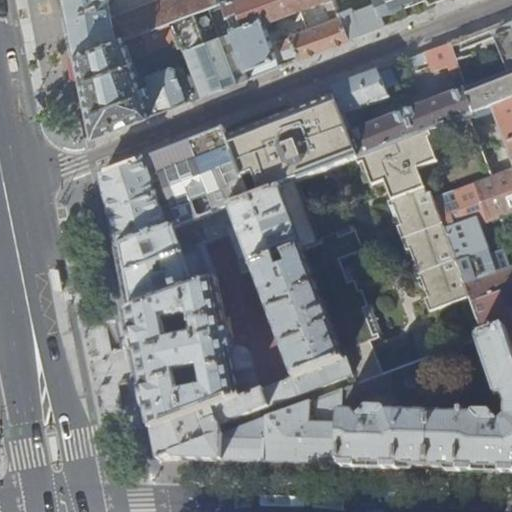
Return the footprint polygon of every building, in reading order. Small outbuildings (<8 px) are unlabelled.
[(67,0),(71,16),(79,55),(123,38),(123,40),(221,3),(219,0),(162,0),(113,18),(109,0),(67,0)] [(336,0),(230,0),(225,2),(230,16),(241,11),(245,24),(234,28),(251,80),(281,68),(278,59),(269,33),(281,29),(278,18),(326,1),(334,22),(329,24),(327,18),(320,20),(322,26),(280,42),(288,65),(323,52),(351,42),(350,40),(338,6),(336,0)] [(375,0),(377,4),(382,17),(393,13),(405,8),(404,5),(412,2),(414,5),(427,0),(375,0)] [(230,16),(225,2),(221,3),(123,40),(123,38),(79,55),(90,109),(95,138),(148,118),(220,91),(251,80),(234,28),(230,16)] [(352,2),(338,6),(350,40),(367,33),(386,26),(382,17),(377,4),(355,11),(352,2)] [(511,20),(478,34),(450,44),(453,55),(496,39),(509,73),(466,91),(467,93),(475,116),(475,117),(495,110),(511,103),(511,20)] [(453,55),(450,44),(414,57),(418,65),(428,62),(432,72),(450,65),(452,72),(458,69),(453,55)] [(374,73),(335,88),(338,97),(347,120),(352,118),(350,113),(390,97),(387,89),(399,84),(392,66),(374,73)] [(430,133),(475,116),(467,93),(466,91),(356,133),(353,123),(348,125),(361,159),(363,158),(430,133)] [(227,139),(251,200),(306,179),(361,159),(348,125),(347,120),(338,97),(323,103),(312,107),(292,114),(256,128),(227,139)] [(511,103),(495,110),(511,158),(511,103)] [(141,162),(165,229),(251,200),(227,139),(224,131),(170,151),(141,162)] [(430,133),(363,158),(378,194),(389,190),(392,198),(390,199),(396,215),(401,217),(403,224),(400,225),(408,249),(412,248),(414,254),(411,258),(422,287),(426,288),(428,295),(426,297),(430,308),(469,295),(436,200),(435,200),(432,192),(429,192),(420,167),(437,161),(434,152),(436,149),(430,133)] [(165,229),(141,162),(103,176),(109,207),(118,249),(165,229)] [(511,170),(493,178),(436,200),(469,295),(483,337),(507,328),(511,342),(511,273),(504,251),(489,256),(478,226),(511,213),(511,170)] [(131,313),(219,280),(204,246),(231,236),(234,247),(240,246),(244,259),(239,261),(244,274),(256,269),(297,378),(346,359),(305,251),(330,241),(328,237),(306,179),(251,200),(165,229),(118,249),(124,278),(131,313)] [(330,241),(305,251),(346,359),(349,358),(356,377),(359,385),(384,375),(370,340),(374,338),(373,335),(378,333),(381,329),(372,305),(364,305),(358,292),(354,293),(351,286),(353,286),(355,284),(355,282),(355,280),(350,268),(345,270),(341,261),(364,252),(357,231),(354,232),(353,227),(348,226),(337,230),(338,233),(328,237),(330,241)] [(51,271),(52,273),(52,274),(53,277),(54,281),(54,285),(54,288),(55,290),(56,291),(57,292),(61,292),(63,293),(64,292),(64,291),(62,285),(61,278),(61,274),(60,272),(59,271),(58,271),(54,271),(52,271),(51,271)] [(219,280),(131,313),(143,375),(145,384),(155,431),(261,391),(255,359),(253,354),(251,352),(248,349),(245,349),(234,350),(219,280)] [(510,408),(508,419),(499,425),(493,415),(481,415),(478,417),(470,417),(470,414),(464,414),(464,417),(390,413),(387,411),(372,410),(362,420),(357,414),(354,414),(355,399),(365,392),(392,391),(393,372),(384,375),(359,385),(344,391),(342,466),(366,467),(457,470),(511,472),(511,342),(507,328),(483,337),(480,338),(504,406),(509,404),(510,408)] [(261,391),(155,431),(157,441),(161,463),(175,460),(187,461),(254,463),(269,464),(266,421),(225,437),(221,427),(356,377),(349,358),(346,359),(297,378),(261,391)] [(344,391),(266,421),(269,464),(302,465),(342,466),(344,391)]
